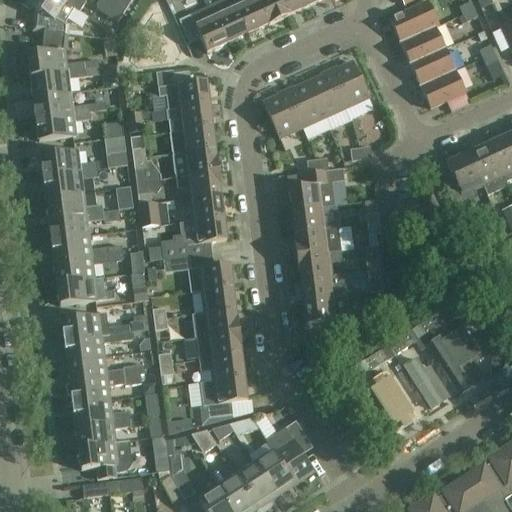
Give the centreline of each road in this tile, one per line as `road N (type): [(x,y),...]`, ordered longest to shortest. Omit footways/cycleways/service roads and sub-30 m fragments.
road 1 (residential): [(367,496),(263,319),(239,93),(250,71),(358,17)]
road 2 (residential): [(358,17),(412,122),(431,126),(511,88)]
road 3 (residential): [(367,496),(511,404)]
